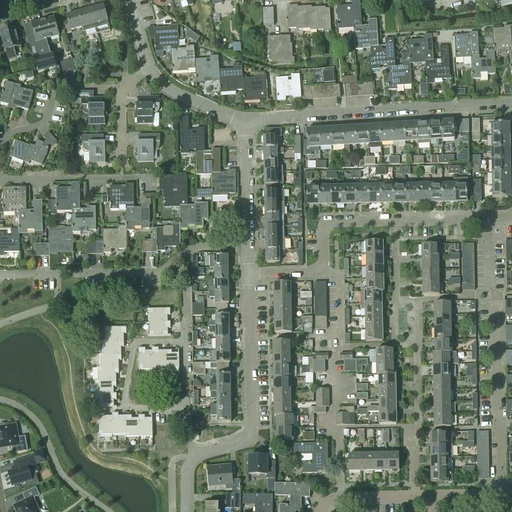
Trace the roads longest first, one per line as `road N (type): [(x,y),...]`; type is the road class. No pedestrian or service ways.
road 1 (residential): [(511,218),(328,222),(321,272),(247,273)]
road 2 (residential): [(243,120),(511,102)]
road 3 (residential): [(244,244),(190,251),(156,272),(0,274)]
road 4 (residential): [(194,458),(248,435),(247,273)]
road 5 (residential): [(502,496),(496,304)]
road 6 (residential): [(0,181),(154,178)]
road 7 (residential): [(338,500),(331,354)]
road 8 (residential): [(244,244),(243,120)]
